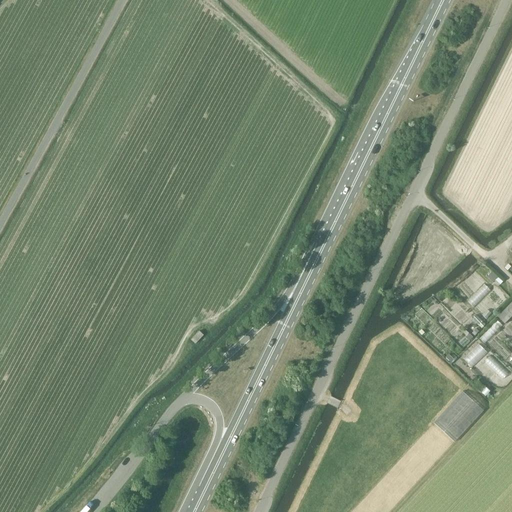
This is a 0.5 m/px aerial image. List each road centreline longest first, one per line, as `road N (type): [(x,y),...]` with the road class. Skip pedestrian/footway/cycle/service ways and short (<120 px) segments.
road 1 (unclassified): [(262,511),(510,0)]
road 2 (primary): [(334,223),(197,506)]
road 3 (unclassified): [(0,222),(123,0)]
road 4 (primary): [(443,0),(334,223)]
road 5 (track): [(399,511),(511,389)]
